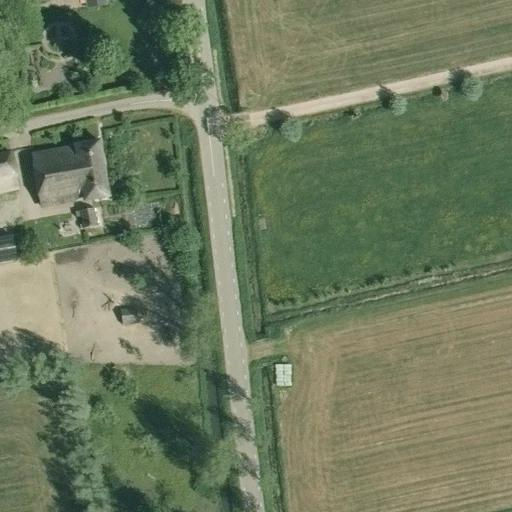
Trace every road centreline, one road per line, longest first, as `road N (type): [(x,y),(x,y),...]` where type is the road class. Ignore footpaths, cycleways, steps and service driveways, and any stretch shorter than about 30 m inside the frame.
road 1 (tertiary): [(256,511),(205,92)]
road 2 (track): [(511,62),(209,125)]
road 3 (unclassified): [(0,131),(205,92)]
